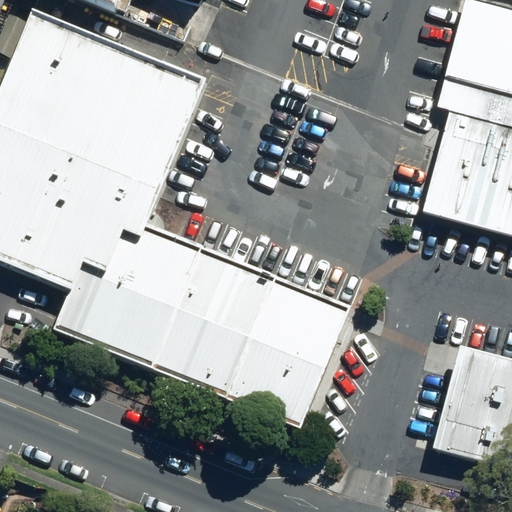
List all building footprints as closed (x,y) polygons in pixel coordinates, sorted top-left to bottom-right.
[(121,0),(73,0),(115,16),(121,0)] [(511,14),(465,2),(437,112),(449,115),(511,131),(511,14)] [(54,336),(300,438),(350,315),(145,231),(204,87),(175,76),(33,11),(0,90),(0,269),(69,298),(54,336)] [(511,131),(449,115),(422,220),(511,244),(511,131)] [(511,368),(459,356),(433,456),(511,477),(511,368)]
